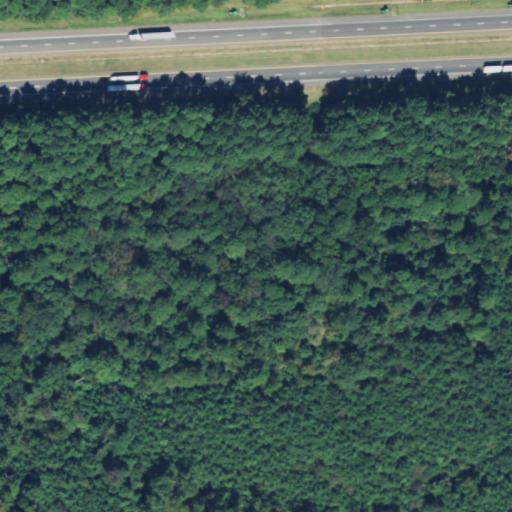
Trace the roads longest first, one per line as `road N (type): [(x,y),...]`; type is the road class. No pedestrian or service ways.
road 1 (motorway): [(0,87),(511,61)]
road 2 (motorway): [(511,21),(0,45)]
